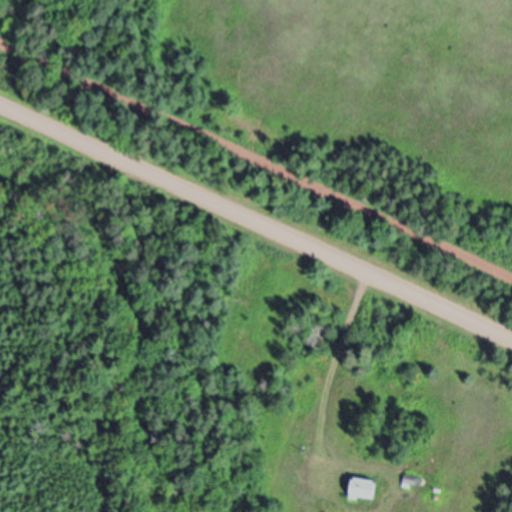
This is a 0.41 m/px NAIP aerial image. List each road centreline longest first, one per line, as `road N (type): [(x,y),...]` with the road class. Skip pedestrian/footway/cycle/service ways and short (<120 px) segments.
road 1 (track): [(0,38),(511,278)]
road 2 (residential): [(0,103),(511,341)]
